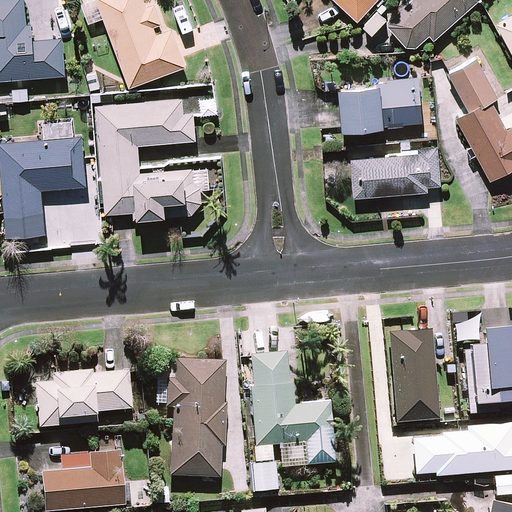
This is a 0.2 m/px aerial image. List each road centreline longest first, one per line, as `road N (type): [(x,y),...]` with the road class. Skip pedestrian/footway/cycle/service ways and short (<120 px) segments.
road 1 (residential): [(282,276),(0,303)]
road 2 (residential): [(236,0),(264,72),(282,276)]
road 3 (residential): [(511,256),(282,276)]
